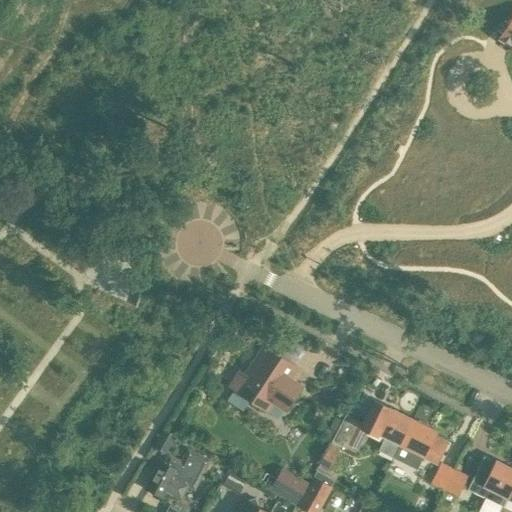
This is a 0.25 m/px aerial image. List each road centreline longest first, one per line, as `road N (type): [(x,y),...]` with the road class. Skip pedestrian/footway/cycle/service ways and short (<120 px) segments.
road 1 (track): [(422,0),(247,269)]
road 2 (residential): [(511,386),(247,269)]
road 3 (track): [(102,511),(247,269)]
